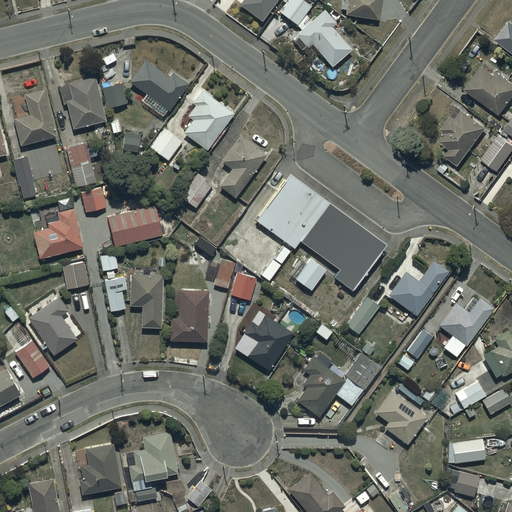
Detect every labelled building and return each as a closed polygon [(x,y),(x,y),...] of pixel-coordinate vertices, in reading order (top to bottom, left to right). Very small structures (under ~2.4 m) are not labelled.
[(261,20),(275,0),(242,0),(239,5),(261,20)] [(311,4),(304,0),(287,0),(279,12),(296,24),(300,29),(295,32),(297,35),(293,39),(300,48),(305,45),(307,48),(312,44),(331,67),(351,49),(330,25),(334,21),(323,9),(310,20),(305,13),(311,4)] [(341,0),(340,8),(345,9),(344,13),(377,19),(379,0),(341,0)] [(511,22),(508,19),(494,38),(511,51),(511,22)] [(146,93),(140,100),(162,116),(167,109),(168,110),(188,83),(172,71),(168,75),(144,58),(128,80),(146,93)] [(481,64),(463,88),(498,114),(511,94),(511,82),(497,71),(494,74),(481,64)] [(105,120),(94,76),(68,82),(68,84),(58,86),(62,104),(65,103),(71,128),(105,120)] [(121,82),(101,87),(106,108),(126,102),(121,82)] [(55,135),(43,88),(23,93),(28,113),(12,117),(19,145),(55,135)] [(182,132),(205,149),(233,113),(201,89),(191,102),(194,104),(186,115),(191,119),(189,121),(187,120),(184,125),(186,126),(182,132)] [(443,154),(458,164),(485,126),(460,109),(454,117),(450,114),(439,128),(444,131),(438,140),(448,148),(443,154)] [(511,114),(502,128),(511,135),(511,114)] [(149,146),(151,148),(145,155),(149,158),(155,151),(167,160),(182,140),(163,127),(157,135),(156,134),(149,143),(151,144),(149,146)] [(138,132),(123,131),(121,149),(136,150),(138,132)] [(497,170),(511,148),(511,144),(494,132),(489,139),(492,140),(480,158),(497,170)] [(235,196),(264,154),(238,136),(220,161),(231,168),(219,185),(235,196)] [(85,141),(65,146),(74,186),(95,182),(85,141)] [(18,186),(19,185),(22,196),(29,195),(26,184),(32,182),(26,155),(12,158),(18,186)] [(196,207),(212,183),(194,171),(178,195),(196,207)] [(386,243),(288,172),(254,219),(293,248),(302,235),(310,241),(307,246),(312,250),(311,251),(323,259),(324,257),(329,261),(327,263),(337,270),(333,275),(352,289),(386,243)] [(100,187),(80,192),(85,211),(105,206),(100,187)] [(154,205),(106,216),(113,245),(160,234),(154,205)] [(32,231),(39,258),(82,246),(72,208),(57,211),(59,219),(47,222),(48,226),(32,231)] [(200,236),(194,244),(209,255),(213,250),(215,248),(200,236)] [(105,280),(103,280),(109,310),(124,307),(121,289),(125,288),(123,276),(114,277),(112,268),(117,267),(114,252),(98,255),(102,270),(103,270),(105,280)] [(226,288),(233,262),(220,258),(212,284),(226,288)] [(325,269),(309,258),(294,279),(310,290),(325,269)] [(415,314),(447,271),(432,260),(417,280),(404,271),(387,294),(415,314)] [(82,261),(61,265),(66,289),(87,285),(82,261)] [(255,278),(236,272),(230,293),(248,299),(255,278)] [(160,327),(162,274),(129,273),(128,304),(140,305),(140,326),(160,327)] [(205,341),(207,289),(179,288),(178,316),(169,316),(169,340),(205,341)] [(57,295),(26,317),(52,354),(75,338),(60,315),(67,310),(57,295)] [(357,334),(378,305),(365,295),(344,324),(357,334)] [(478,297),(477,299),(471,295),(463,308),(454,302),(438,325),(451,334),(442,346),(456,356),(464,344),(466,345),(492,307),(478,297)] [(12,306),(4,311),(11,320),(18,315),(12,306)] [(268,369),(292,332),(286,328),(289,323),(279,317),(279,318),(262,307),(253,320),(251,319),(242,334),(245,335),(242,340),(250,345),(244,354),(268,369)] [(320,322),(314,330),(325,338),(331,330),(320,322)] [(501,373),(503,375),(511,369),(511,327),(508,330),(507,328),(492,337),(497,345),(481,354),(494,377),(501,373)] [(416,357),(431,336),(421,329),(406,351),(416,357)] [(31,339),(14,351),(31,376),(48,365),(31,339)] [(351,405),(379,366),(359,352),(344,374),(346,376),(344,379),(311,356),(302,369),(308,373),(301,384),(305,386),(295,400),(318,416),(334,393),(351,405)] [(413,361),(403,354),(397,362),(406,369),(413,361)] [(0,370),(0,403),(19,393),(5,368),(0,370)] [(454,393),(463,407),(485,394),(477,380),(454,393)] [(429,400),(438,407),(449,396),(440,386),(429,400)] [(481,400),(489,413),(510,401),(502,388),(481,400)] [(426,416),(390,389),(373,411),(387,421),(383,426),(406,443),(426,416)] [(176,472),(168,430),(141,435),(143,448),(131,450),(132,454),(126,455),(132,489),(151,486),(149,477),(176,472)] [(454,461),(454,462),(483,458),(481,438),(445,442),(447,462),(454,461)] [(120,486),(112,442),(84,448),(87,464),(80,465),(82,478),(78,479),(81,494),(120,486)] [(477,475),(458,470),(453,490),(472,495),(477,475)] [(308,471),(287,488),(306,511),(336,511),(344,506),(331,489),(326,493),(308,471)] [(58,511),(51,477),(26,482),(31,511),(58,511)] [(211,489),(199,479),(186,497),(198,506),(211,489)] [(378,491),(372,483),(365,489),(372,497),(378,491)] [(156,496),(154,486),(127,491),(129,501),(136,499),(136,500),(156,496)] [(124,491),(113,493),(115,504),(126,502),(124,491)] [(396,492),(390,496),(400,511),(402,511),(406,509),(396,492)]
